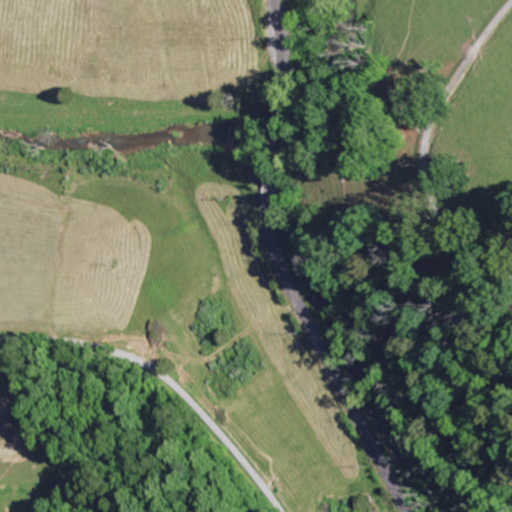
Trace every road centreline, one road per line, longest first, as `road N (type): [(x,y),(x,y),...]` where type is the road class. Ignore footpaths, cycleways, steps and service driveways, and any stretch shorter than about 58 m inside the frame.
road 1 (tertiary): [(407,511),(270,239),(283,45),(274,0)]
road 2 (residential): [(281,511),(222,436),(155,373),(72,343),(0,340)]
